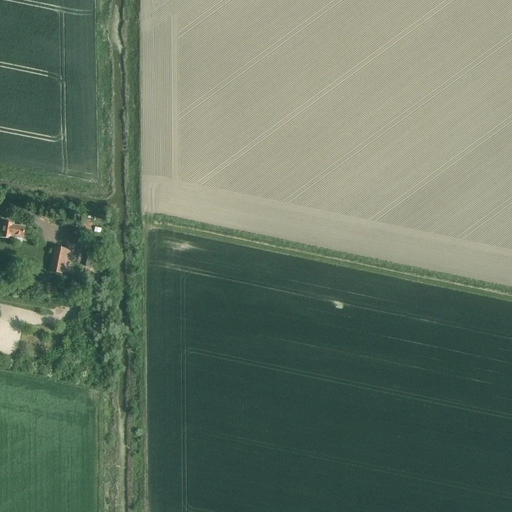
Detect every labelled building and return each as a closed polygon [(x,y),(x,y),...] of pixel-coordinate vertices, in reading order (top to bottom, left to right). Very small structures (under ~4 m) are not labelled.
[(76,224),(85,226),(85,230),(90,231),(92,220),(77,217),(76,224)] [(23,238),(25,228),(13,225),(13,224),(3,222),(0,238),(10,240),(11,235),(23,238)] [(92,233),(84,231),(82,238),(90,240),(92,233)] [(49,272),(62,274),(69,276),(74,251),(54,247),(49,272)] [(91,268),(94,256),(88,255),(85,267),(91,268)] [(46,291),(54,293),(55,285),(47,284),(46,291)]
